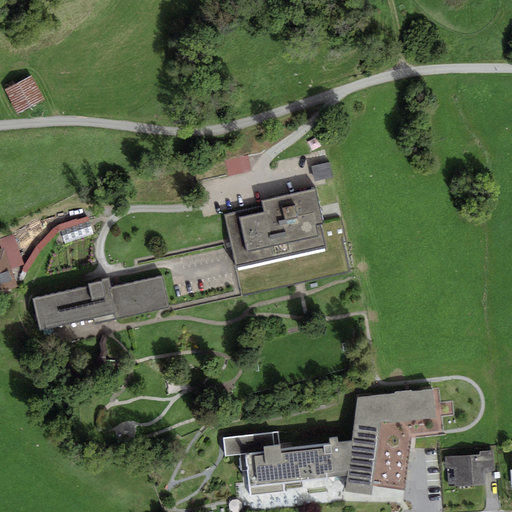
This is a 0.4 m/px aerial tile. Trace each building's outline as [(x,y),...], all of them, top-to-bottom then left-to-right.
[(35,78),(6,91),(16,115),(46,102),(35,78)] [(330,165),(311,168),(314,183),(333,180),(330,165)] [(264,210),(224,218),(234,265),(324,246),(313,193),(262,203),(264,210)] [(68,244),(97,236),(92,220),(64,228),(68,244)] [(5,261),(0,262),(0,291),(1,292),(14,288),(5,261)] [(162,278),(110,290),(116,319),(168,308),(162,278)] [(105,280),(29,298),(38,332),(113,314),(105,280)] [(278,435),(223,440),(226,458),(245,457),(248,488),(347,476),(344,492),(372,496),(382,423),(438,420),(433,392),(357,401),(352,445),(338,445),(338,440),(329,440),(330,445),(280,451),(278,435)] [(479,457),(448,459),(449,470),(457,470),(458,486),(483,485),(482,474),(496,473),(494,453),(478,454),(479,457)]
